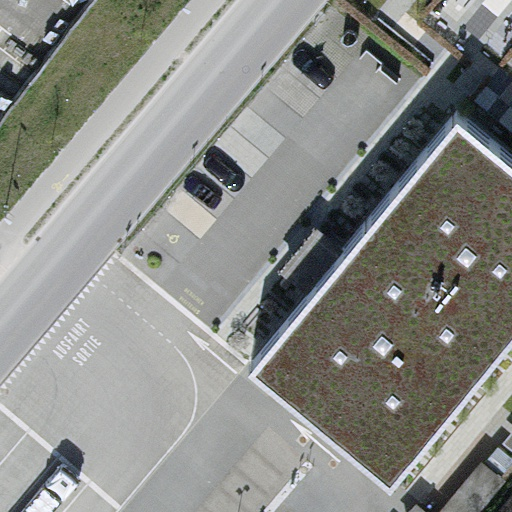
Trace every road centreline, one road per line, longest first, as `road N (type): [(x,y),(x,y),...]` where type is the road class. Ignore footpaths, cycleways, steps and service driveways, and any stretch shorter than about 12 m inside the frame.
road 1 (tertiary): [(0,333),(285,0)]
road 2 (unknown): [(341,511),(334,494),(70,250)]
